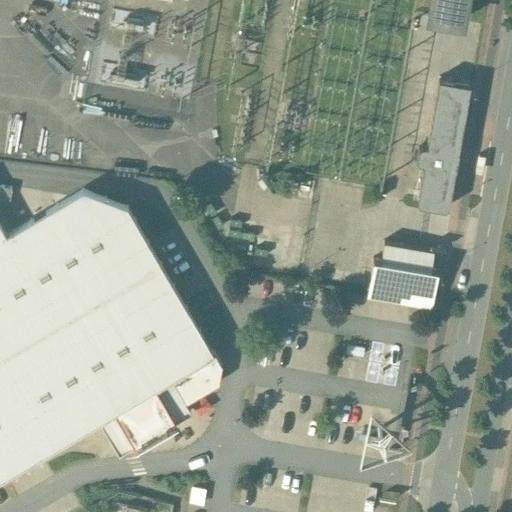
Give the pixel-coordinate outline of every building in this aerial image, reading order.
[(465,0),(430,0),(428,14),(462,20),(465,0)] [(439,76),(426,144),(422,143),(418,146),(416,156),(420,161),(423,161),(416,198),(419,202),(444,206),(448,203),(455,165),(458,149),(458,148),(470,81),(439,76)] [(7,233),(0,221),(0,472),(4,471),(4,472),(6,471),(5,470),(30,456),(30,457),(32,456),(31,455),(55,440),(56,442),(58,441),(57,440),(81,425),(82,427),(83,426),(83,425),(98,416),(108,434),(123,425),(133,442),(176,417),(166,400),(180,392),(170,374),(185,365),(186,366),(187,365),(186,364),(211,350),(199,329),(200,328),(199,327),(198,328),(186,307),(187,306),(186,305),(185,305),(173,285),(174,284),(173,282),(172,283),(160,263),(161,262),(160,260),(159,261),(147,240),(148,239),(147,238),(146,239),(134,218),(135,217),(134,216),(133,217),(126,205),(128,205),(127,203),(126,204),(105,197),(106,195),(104,194),(104,196),(84,188),(83,187),(81,188),(82,189),(58,204),(57,202),(55,203),(56,204),(32,219),(31,217),(30,218),(30,220),(7,233)] [(433,247),(384,239),(380,257),(373,256),(366,293),(431,304),(437,267),(430,266),(433,247)] [(364,346),(346,343),(345,351),(363,354),(364,346)] [(170,374),(180,392),(185,401),(219,382),(222,367),(211,350),(186,364),(187,365),(186,366),(185,365),(170,374)]
